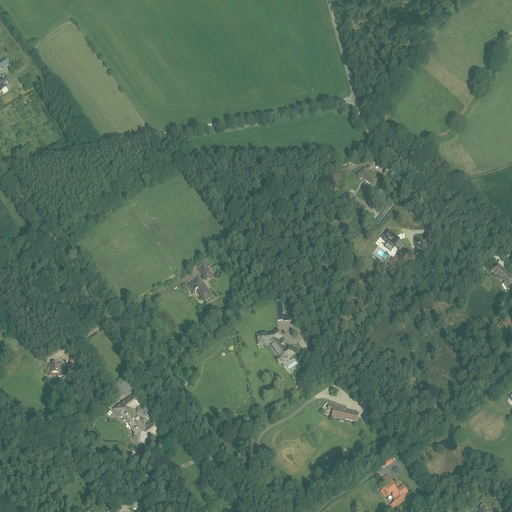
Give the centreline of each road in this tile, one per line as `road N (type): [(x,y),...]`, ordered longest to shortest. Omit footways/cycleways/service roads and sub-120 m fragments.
road 1 (track): [(1,166),(354,98)]
road 2 (residential): [(248,511),(110,319)]
road 3 (unclassified): [(511,241),(391,155),(354,98)]
road 4 (residential): [(1,166),(110,319)]
